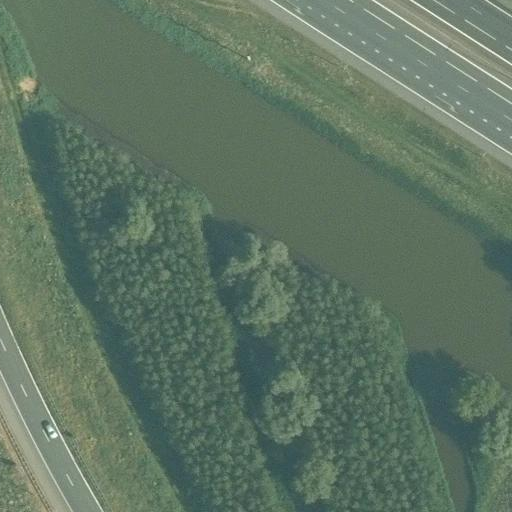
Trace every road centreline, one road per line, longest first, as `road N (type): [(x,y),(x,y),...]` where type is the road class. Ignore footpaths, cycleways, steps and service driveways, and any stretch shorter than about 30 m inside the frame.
road 1 (motorway): [(330,0),(511,114)]
road 2 (motorway): [(0,342),(86,511)]
